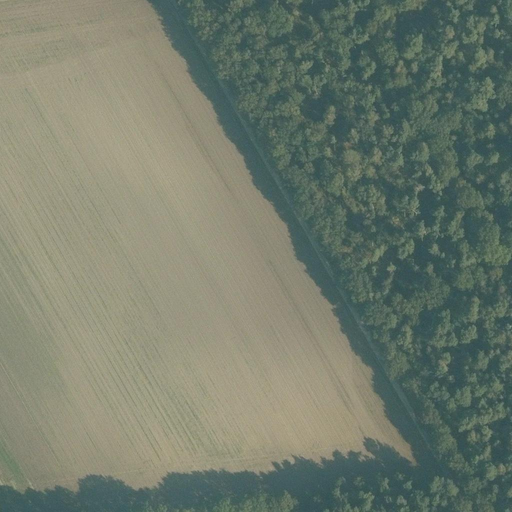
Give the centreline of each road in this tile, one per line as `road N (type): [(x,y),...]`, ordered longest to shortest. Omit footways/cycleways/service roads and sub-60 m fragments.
road 1 (track): [(448,474),(172,0)]
road 2 (track): [(350,0),(488,263)]
road 3 (track): [(183,511),(448,474)]
road 4 (track): [(366,333),(511,252)]
